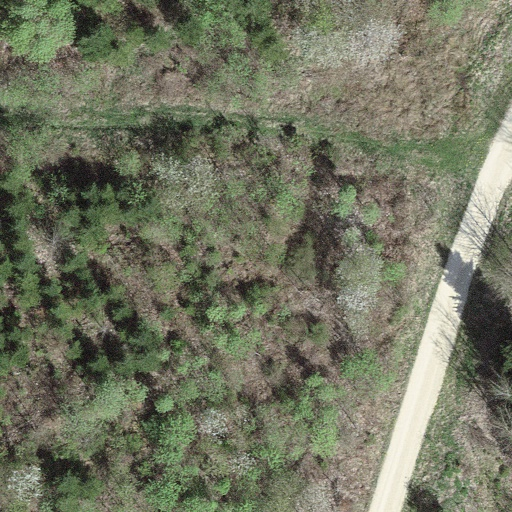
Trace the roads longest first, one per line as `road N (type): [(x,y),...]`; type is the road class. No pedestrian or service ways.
road 1 (track): [(0,145),(228,129),(511,143)]
road 2 (track): [(386,511),(412,421),(511,171)]
